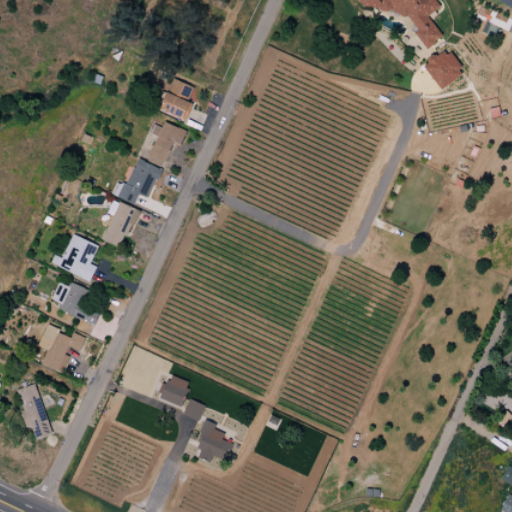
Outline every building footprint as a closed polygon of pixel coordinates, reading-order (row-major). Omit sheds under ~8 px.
[(355,0),(359,4),(377,10),(376,9),(409,18),(416,29),(415,34),(425,49),(442,37),(427,16),(440,7),(434,0),(355,0)] [(422,66),(440,90),(463,72),(445,48),(422,66)] [(183,119),(197,90),(173,79),(159,108),(183,119)] [(186,131),(163,123),(161,128),(154,125),(150,134),(156,137),(147,162),(163,167),(172,143),(180,146),(186,131)] [(126,186),(116,182),(111,195),(134,204),(137,195),(148,199),(160,168),(136,159),(126,186)] [(102,241),(120,248),(124,236),(129,238),(139,211),(112,201),(107,214),(111,216),(102,241)] [(62,259),(54,255),(50,265),(90,281),(96,267),(90,264),(97,245),(71,235),(62,259)] [(57,309),(93,326),(99,313),(84,306),(91,292),(70,282),(68,287),(58,283),(51,299),(59,303),(57,309)] [(41,365),(60,372),(66,356),(64,355),(68,347),(79,352),(84,338),(72,333),(71,336),(46,326),(38,346),(47,349),(41,365)] [(181,406),(187,381),(167,376),(160,401),(181,406)] [(20,411),(24,428),(31,426),(35,439),(50,435),(36,384),(17,389),(23,411),(20,411)] [(204,405),(188,400),(182,416),(199,421),(204,405)] [(222,433),(214,430),(215,424),(205,421),(194,457),(210,462),(212,456),(220,459),(226,442),(220,440),(222,433)] [(511,468),(506,466),(500,481),(511,486),(511,468)] [(499,511),(502,511),(511,511),(511,497),(507,495),(499,511)]
